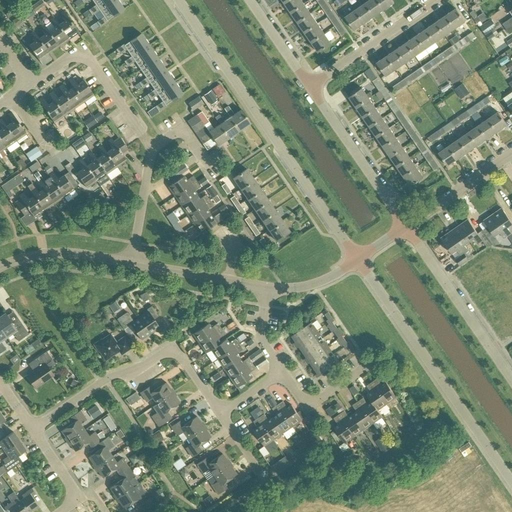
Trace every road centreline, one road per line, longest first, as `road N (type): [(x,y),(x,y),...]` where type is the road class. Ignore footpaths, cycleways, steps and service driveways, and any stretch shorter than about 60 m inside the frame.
road 1 (residential): [(356,258),(177,0)]
road 2 (residential): [(509,480),(356,258)]
road 3 (residential): [(34,430),(106,379),(173,347),(220,412)]
road 4 (residential): [(511,380),(405,225)]
road 5 (residential): [(151,148),(86,56),(29,83)]
road 6 (residential): [(405,225),(308,85)]
road 7 (residential): [(308,85),(438,0)]
road 8 (unclassified): [(132,262),(264,288)]
road 9 (unclassified): [(0,266),(51,253),(132,262)]
road 10 (unclassified): [(405,225),(511,152)]
